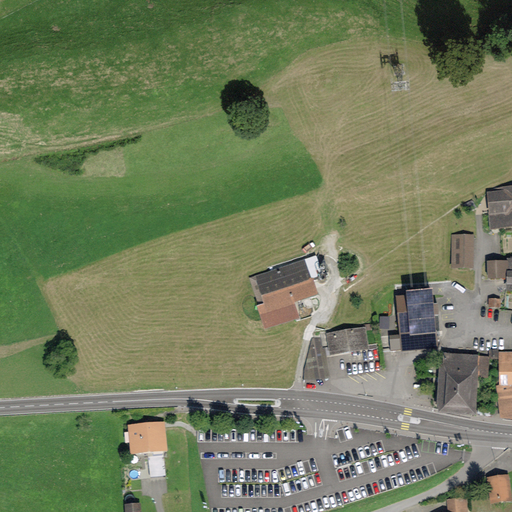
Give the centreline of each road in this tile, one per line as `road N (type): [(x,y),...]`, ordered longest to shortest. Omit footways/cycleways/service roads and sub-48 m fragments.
road 1 (primary): [(494,432),(355,409),(202,398),(0,407)]
road 2 (unclassified): [(383,511),(466,473),(494,432)]
